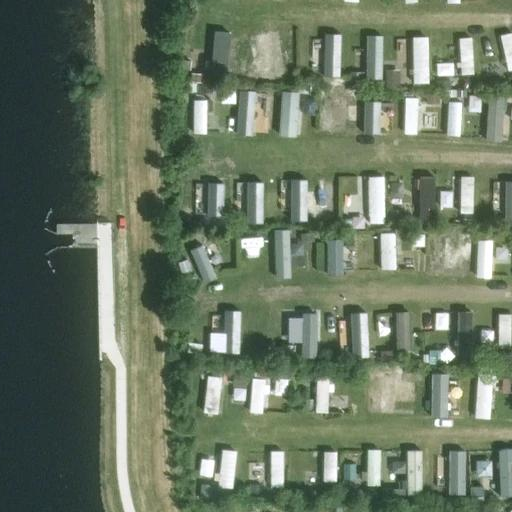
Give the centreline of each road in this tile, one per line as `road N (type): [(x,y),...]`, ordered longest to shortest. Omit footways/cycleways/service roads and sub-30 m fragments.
road 1 (track): [(139,511),(111,0)]
road 2 (track): [(218,14),(511,21)]
